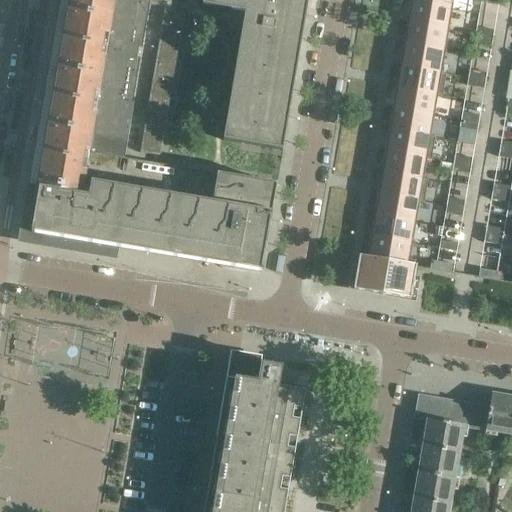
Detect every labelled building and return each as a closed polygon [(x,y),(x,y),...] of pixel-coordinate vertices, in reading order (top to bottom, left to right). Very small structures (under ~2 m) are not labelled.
[(142,48),(150,1),(146,0),(145,0),(70,0),(64,40),(128,51),(137,52),(138,47),(142,48)] [(203,0),(202,6),(245,13),(304,24),(305,21),(298,20),(300,9),(305,10),(307,0),(203,0)] [(452,11),(453,0),(410,0),(410,4),(412,4),(412,3),(450,10),(452,11)] [(446,31),(450,10),(412,3),(412,4),(408,24),(446,31)] [(185,14),(164,10),(140,153),(161,157),(185,14)] [(302,39),(304,24),(245,13),(243,29),(301,39),(302,39)] [(443,52),(446,31),(408,24),(405,45),(443,52)] [(492,39),(494,31),(477,28),(476,36),(492,39)] [(301,39),(243,29),(238,57),(296,67),(297,67),(298,63),(291,62),(293,52),(298,53),(301,39)] [(491,47),(492,39),(476,36),(474,44),(491,47)] [(133,100),(138,69),(140,58),(136,57),(137,52),(128,51),(64,40),(54,97),(97,104),(99,94),(120,97),(133,100)] [(439,73),(443,52),(405,45),(401,67),(439,73)] [(293,81),(296,67),(238,57),(233,86),(291,96),(292,96),(293,92),(286,91),(288,80),(293,81)] [(442,97),(446,75),(446,74),(439,73),(401,67),(398,88),(435,95),(435,96),(442,97)] [(485,81),(486,74),(470,71),(469,79),(485,81)] [(485,81),(469,79),(467,86),(484,89),(485,81)] [(289,109),(291,96),(233,86),(228,114),(286,124),(287,124),(288,120),(281,119),(283,108),(289,109)] [(432,116),(435,96),(435,95),(398,88),(394,109),(432,116)] [(277,185),(123,159),(96,154),(105,101),(132,105),(133,100),(120,97),(99,94),(97,104),(87,162),(81,196),(39,189),(31,234),(262,273),(277,185)] [(87,162),(97,104),(54,97),(45,154),(87,162)] [(132,111),(131,110),(111,107),(103,150),(124,153),(132,111)] [(428,137),(432,116),(394,109),(391,131),(428,137)] [(478,124),(479,116),(463,113),(461,121),(478,124)] [(284,138),(286,124),(228,114),(223,141),(283,151),(283,149),(277,148),(278,137),(284,138)] [(476,132),(478,124),(461,121),(460,129),(476,132)] [(431,161),(435,138),(428,137),(391,131),(387,152),(425,159),(424,159),(431,161)] [(511,151),(511,143),(501,142),(500,150),(511,151)] [(511,159),(511,151),(500,150),(499,158),(511,159)] [(421,179),(424,159),(425,159),(387,152),(383,173),(421,180),(421,179)] [(81,196),(87,162),(45,154),(39,189),(81,196)] [(471,166),(472,159),(455,156),(454,164),(471,166)] [(469,174),(471,166),(454,164),(453,172),(469,174)] [(423,203),(427,181),(421,179),(421,180),(383,173),(380,195),(417,201),(417,202),(423,203)] [(510,195),(511,187),(494,184),(493,192),(510,195)] [(508,203),(510,195),(493,192),(492,200),(508,203)] [(414,222),(417,202),(417,201),(380,195),(376,216),(414,222)] [(463,209),(465,201),(448,199),(447,206),(463,209)] [(462,217),(463,209),(447,206),(445,214),(462,217)] [(410,244),(414,223),(414,222),(376,216),(373,237),(410,244)] [(502,238),(504,230),(487,227),(486,235),(502,238)] [(501,246),(502,238),(486,235),(484,243),(501,246)] [(406,265),(410,244),(373,237),(369,258),(388,262),(406,265)] [(456,252),(457,244),(441,241),(439,249),(456,252)] [(382,295),(388,262),(369,258),(359,257),(353,290),(382,295)] [(411,300),(416,268),(416,266),(406,265),(388,262),(382,295),(411,300)] [(452,273),(454,265),(437,262),(436,270),(452,273)] [(495,280),(496,272),(480,270),(478,278),(495,280)] [(288,492),(262,487),(264,473),(290,478),(293,463),(266,459),(269,445),(295,449),(297,435),(271,430),(274,416),(300,420),(302,406),(276,402),(279,386),(282,368),(238,361),(212,511),(257,511),(259,502),(285,506),(288,492)] [(302,406),(305,390),(279,386),(276,402),(302,406)] [(511,435),(511,398),(492,395),(489,409),(485,431),(511,435)] [(440,422),(443,401),(419,397),(416,419),(428,421),(428,420),(440,422)] [(463,426),(467,405),(443,401),(440,422),(463,426)] [(485,431),(489,409),(467,405),(463,426),(463,427),(485,431)] [(297,435),(300,420),(274,416),(271,430),(297,435)] [(459,453),(463,427),(463,426),(440,422),(428,420),(428,421),(423,447),(459,453)] [(293,463),(295,449),(269,445),(266,459),(293,463)] [(454,479),(459,453),(423,447),(419,473),(454,479)] [(288,492),(290,478),(264,473),(262,487),(288,492)] [(450,505),(454,479),(419,473),(414,499),(450,505)] [(448,511),(450,505),(414,499),(411,511),(448,511)] [(284,511),(285,506),(259,502),(257,511),(284,511)]
